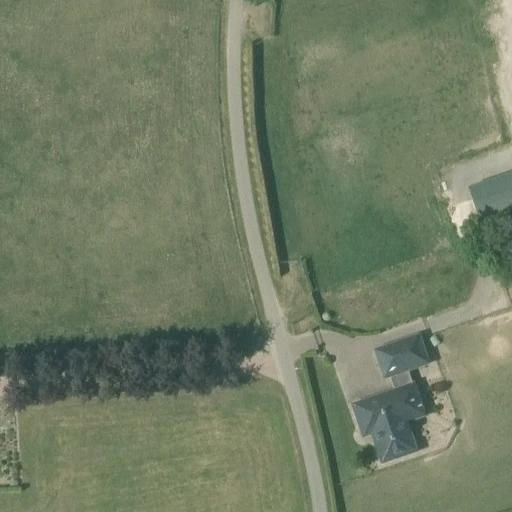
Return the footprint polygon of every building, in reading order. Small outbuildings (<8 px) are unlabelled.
[(269,0),(284,53),(396,24),(396,22),(447,8),(444,0),(269,0)] [(277,128),(289,172),(490,115),(478,72),(277,128)] [(319,165),(294,171),(316,261),(307,263),(313,288),(395,268),(388,239),(345,249),(339,223),(395,209),(397,217),(435,208),(420,151),(395,158),(396,163),(338,178),(342,193),(327,196),(319,165)] [(511,171),(464,185),(475,223),(511,212),(511,171)] [(386,378),(390,377),(407,371),(428,364),(418,337),(377,352),(386,378)] [(414,386),(413,386),(395,392),(354,407),(361,428),(369,425),(383,465),(417,453),(406,423),(425,417),(414,386)]
